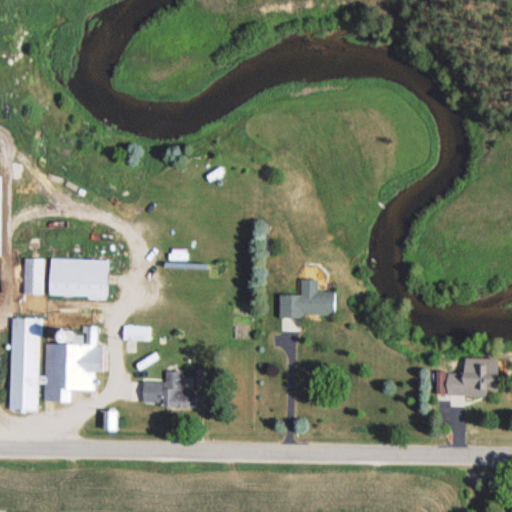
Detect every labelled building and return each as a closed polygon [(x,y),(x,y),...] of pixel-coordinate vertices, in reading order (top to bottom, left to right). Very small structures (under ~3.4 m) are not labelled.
[(45,259),(25,258),(25,295),(45,295),(45,259)] [(107,299),(108,260),(51,258),(49,297),(107,299)] [(281,316),(336,317),(337,291),(319,291),(319,280),(303,280),(303,295),(281,295),(281,316)] [(10,412),(38,413),(39,386),(44,386),(44,402),(70,402),(70,389),(95,390),(96,373),(103,373),(103,346),(97,346),(98,326),(86,326),(85,344),(48,343),(46,375),(42,375),(43,319),(13,318),(10,412)] [(150,340),(150,325),(123,325),(123,340),(150,340)] [(500,358),(467,357),(467,373),(449,372),(448,395),(489,396),(489,391),(499,391),(500,358)] [(209,387),(209,370),(199,370),(199,387),(209,387)] [(137,404),(196,406),(196,389),(182,389),(182,371),(167,371),(167,383),(138,382),(137,404)] [(115,411),(103,411),(103,430),(115,430),(115,411)]
